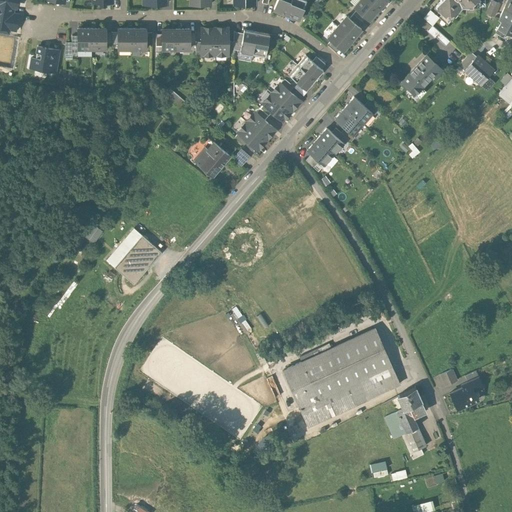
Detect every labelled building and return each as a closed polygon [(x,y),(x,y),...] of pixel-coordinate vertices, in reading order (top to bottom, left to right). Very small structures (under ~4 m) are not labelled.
[(0,0),(0,29),(17,33),(20,14),(16,13),(18,0),(0,0)] [(275,0),(272,8),(287,14),(292,0),(275,0)] [(310,0),(292,0),(287,14),(301,20),(310,0)] [(368,23),(378,12),(365,0),(359,0),(352,8),(356,11),(365,20),(368,23)] [(386,0),(365,0),(378,12),(388,1),(386,0)] [(440,0),(435,6),(449,19),(461,6),(486,5),(486,0),(440,0)] [(492,0),(489,0),(484,13),(493,17),(499,3),(492,0)] [(511,0),(504,0),(502,6),(511,11),(511,0)] [(511,11),(502,6),(495,20),(498,21),(492,32),(504,39),(506,35),(510,37),(511,33),(511,11)] [(423,17),(432,25),(438,18),(429,10),(423,17)] [(349,18),(359,27),(365,20),(356,11),(349,18)] [(349,18),(346,15),(337,25),(353,40),(362,30),(359,27),(349,18)] [(345,50),(353,40),(337,25),(328,35),(330,37),(340,46),(345,50)] [(432,25),(426,31),(433,38),(434,36),(444,45),(448,41),(432,25)] [(93,27),(77,26),(77,40),(77,47),(92,48),(93,27)] [(93,27),(92,48),(107,48),(107,44),(107,32),(107,27),(93,27)] [(132,27),(118,27),(118,32),(118,44),(118,48),(132,48),(132,27)] [(132,27),(132,48),(145,49),(146,44),(146,28),(132,27)] [(176,27),(162,27),(163,48),(176,48),(176,27)] [(176,27),(176,48),(190,48),(190,27),(176,27)] [(213,28),(199,28),(199,56),(213,56),(213,28)] [(213,28),(213,56),(229,56),(229,49),(229,28),(213,28)] [(256,33),(242,30),(238,52),(252,55),(256,33)] [(118,32),(107,32),(107,44),(118,44),(118,32)] [(256,33),(252,55),(266,57),(270,35),(256,33)] [(337,50),(340,46),(330,37),(327,41),(337,50)] [(0,60),(8,62),(12,40),(6,39),(0,38),(0,60)] [(76,54),(77,47),(77,40),(65,40),(65,54),(76,54)] [(60,49),(34,45),(30,67),(56,71),(60,49)] [(463,69),(474,56),(469,51),(457,64),(463,69)] [(493,68),(476,54),(474,56),(463,69),(461,71),(478,85),(493,68)] [(297,65),(317,82),(326,72),(322,69),(312,59),(306,55),(297,65)] [(312,59),(322,69),(327,64),(317,55),(312,59)] [(438,69),(423,55),(399,82),(417,99),(424,91),(420,88),(438,69)] [(298,83),(308,92),(317,82),(297,65),(288,75),(298,83)] [(511,77),(506,73),(499,81),(504,85),(511,77)] [(504,85),(496,94),(511,107),(511,106),(511,75),(511,77),(504,85)] [(281,83),(291,92),(294,87),(285,79),(281,83)] [(268,92),(292,112),(301,101),(291,92),(281,83),(278,80),(268,92)] [(305,96),(308,92),(298,83),(294,87),(305,96)] [(249,89),(245,85),(240,90),(244,94),(249,89)] [(270,115),(281,125),(292,112),(268,92),(257,104),(260,107),(270,115)] [(342,107),(360,123),(370,111),(362,104),(352,96),(342,107)] [(362,104),(370,111),(372,113),(376,109),(366,100),(362,104)] [(255,112),(265,121),(270,115),(260,107),(255,112)] [(342,107),(333,118),(343,127),(351,134),(360,123),(342,107)] [(255,112),(253,110),(243,121),(266,141),(275,131),(265,121),(255,112)] [(511,113),(509,110),(503,116),(507,119),(511,113)] [(256,152),(266,141),(243,121),(233,132),(256,152)] [(315,138),(332,153),(341,142),(330,132),(324,127),(315,138)] [(330,132),(341,142),(343,143),(347,139),(338,131),(334,127),(330,132)] [(338,131),(347,139),(349,141),(353,136),(351,134),(343,127),(338,131)] [(315,138),(305,150),(321,164),(332,153),(315,138)] [(178,145),(173,141),(169,146),(174,150),(178,145)] [(192,163),(207,176),(227,155),(212,141),(192,163)] [(249,157),(239,148),(230,157),(240,166),(249,157)] [(104,230),(94,223),(85,236),(95,243),(104,230)] [(108,261),(135,284),(162,251),(135,228),(108,261)] [(116,276),(111,271),(103,279),(109,284),(116,276)] [(233,320),(240,331),(246,328),(247,329),(250,327),(237,305),(233,307),(239,318),(233,320)] [(401,385),(375,327),(324,350),(322,344),(299,355),(301,360),(283,370),(308,427),(401,385)] [(438,374),(443,386),(456,380),(451,369),(438,374)] [(464,376),(466,381),(477,376),(475,371),(464,376)] [(460,387),(448,393),(454,407),(456,410),(478,400),(474,391),(484,387),(478,375),(477,376),(466,381),(459,384),(460,387)] [(397,395),(402,406),(408,420),(415,418),(427,412),(415,387),(397,395)] [(449,409),(454,407),(448,393),(442,395),(449,409)] [(426,443),(415,418),(408,420),(402,406),(384,414),(393,434),(400,431),(409,451),(420,446),(426,443)] [(420,446),(409,451),(412,458),(423,453),(420,446)] [(383,460),(368,462),(369,469),(384,467),(383,460)] [(387,469),(373,472),(374,477),(388,474),(387,469)] [(405,469),(391,472),(393,480),(407,476),(405,469)] [(433,500),(414,505),(416,511),(425,511),(435,510),(433,500)]
